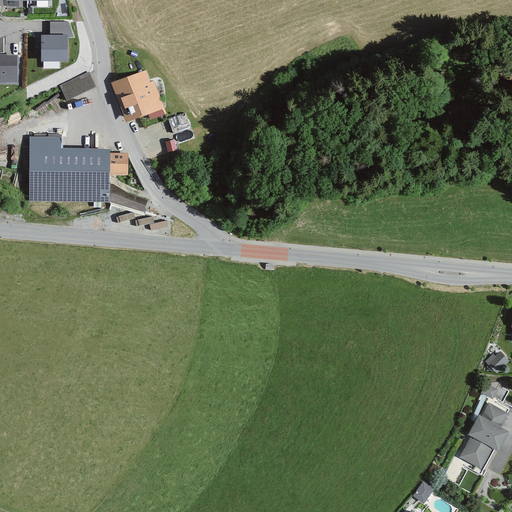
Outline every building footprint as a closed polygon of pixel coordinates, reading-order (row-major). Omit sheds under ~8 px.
[(66,62),(66,39),(42,39),(42,62),(66,62)] [(0,82),(15,82),(16,58),(0,58),(0,82)] [(150,85),(145,72),(110,85),(125,124),(163,110),(153,83),(150,85)] [(94,89),(87,74),(59,88),(66,103),(94,89)] [(189,130),(183,114),(167,121),(172,136),(189,130)] [(108,205),(108,196),(144,208),(146,201),(124,194),(112,186),(108,186),(108,177),(126,177),(126,155),(107,155),(107,151),(60,150),(60,138),(28,138),(28,173),(28,204),(108,205)] [(175,151),(174,142),(165,143),(166,152),(175,151)] [(500,346),(486,359),(497,371),(511,358),(500,346)] [(496,391),(485,384),(479,393),(491,400),(496,391)] [(508,415),(486,403),(479,416),(477,415),(465,435),(470,437),(458,458),(478,470),(491,448),(496,451),(507,432),(500,428),(508,415)] [(427,500),(435,485),(422,478),(414,494),(427,500)]
